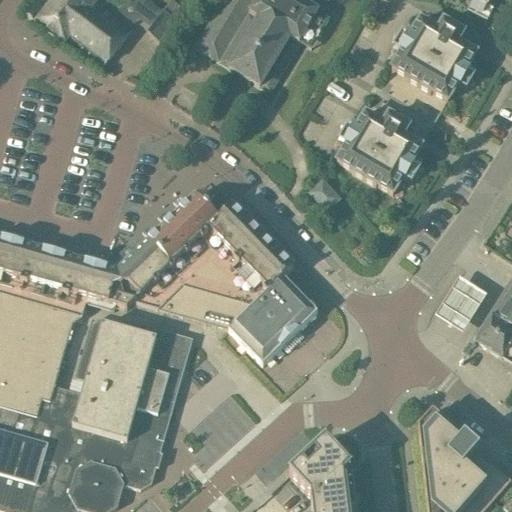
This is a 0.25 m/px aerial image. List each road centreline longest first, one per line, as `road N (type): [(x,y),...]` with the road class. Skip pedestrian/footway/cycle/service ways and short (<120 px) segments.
road 1 (residential): [(395,340),(220,176),(0,59)]
road 2 (residential): [(395,340),(511,148)]
road 3 (residential): [(188,511),(294,420),(369,412)]
road 4 (residential): [(511,437),(395,340)]
